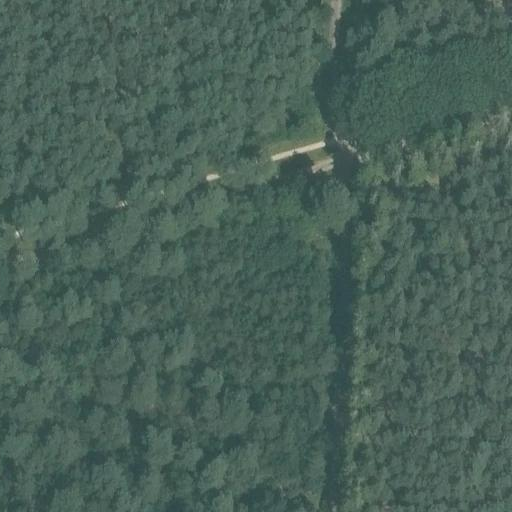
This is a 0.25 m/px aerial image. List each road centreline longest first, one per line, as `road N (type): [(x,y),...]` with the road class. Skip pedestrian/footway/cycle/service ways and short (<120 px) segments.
road 1 (track): [(343,161),(0,266)]
road 2 (track): [(343,161),(333,511)]
road 3 (track): [(511,113),(343,161)]
road 4 (track): [(342,0),(338,139)]
